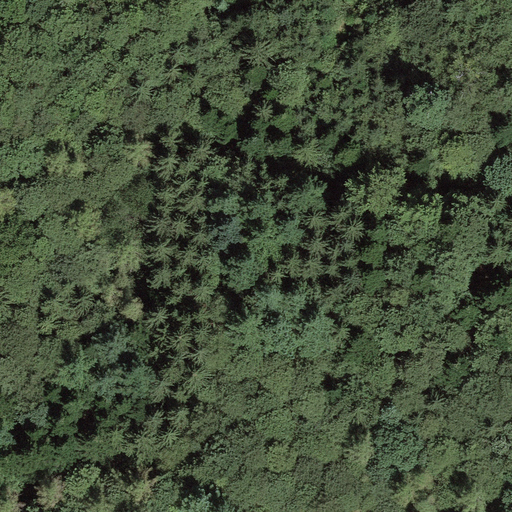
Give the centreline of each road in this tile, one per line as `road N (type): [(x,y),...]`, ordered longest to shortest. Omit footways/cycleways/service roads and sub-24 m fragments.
road 1 (track): [(511,194),(286,174),(179,138),(130,133),(86,138),(0,182)]
road 2 (track): [(275,511),(121,466),(69,463),(0,491)]
